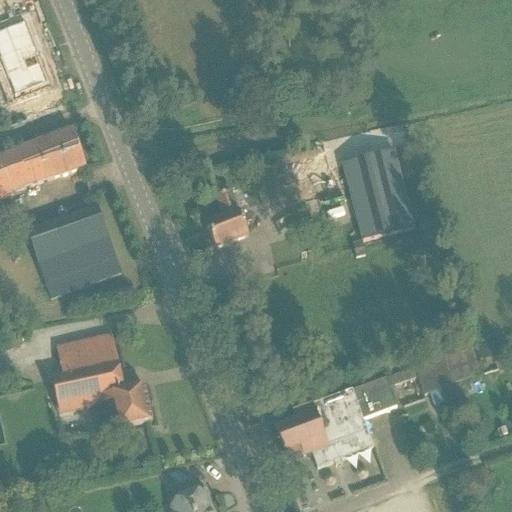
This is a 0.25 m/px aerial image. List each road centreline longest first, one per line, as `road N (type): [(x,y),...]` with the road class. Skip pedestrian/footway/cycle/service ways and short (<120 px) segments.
road 1 (tertiary): [(261,511),(62,0)]
road 2 (track): [(363,113),(127,164)]
